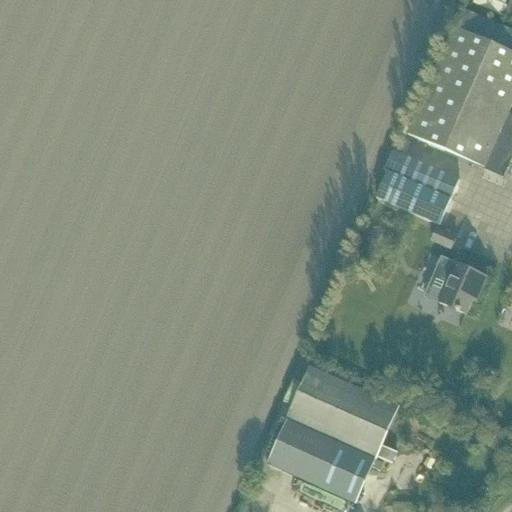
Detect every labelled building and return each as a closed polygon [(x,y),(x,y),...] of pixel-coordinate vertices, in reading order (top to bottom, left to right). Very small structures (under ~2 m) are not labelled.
[(477,0),(475,5),(505,18),(509,8),(488,0),(477,0)] [(511,109),(511,54),(511,55),(456,30),(409,137),(504,178),(511,159),(511,137),(502,133),(511,109)] [(395,153),(393,154),(385,172),(388,173),(452,201),(461,182),(395,153)] [(389,174),(377,201),(441,229),(452,202),(389,174)] [(452,252),(457,238),(439,230),(433,244),(452,252)] [(487,279),(451,264),(442,260),(426,298),(467,316),(478,293),(481,294),(487,279)] [(377,460),(400,408),(312,369),(289,418),(289,421),(268,466),(356,505),(373,469),(381,472),(384,465),(376,461),(376,460),(377,460)] [(393,466),(398,454),(384,448),(379,459),(393,466)]
